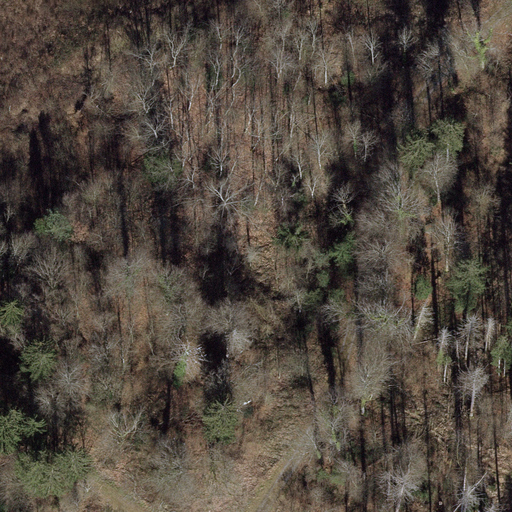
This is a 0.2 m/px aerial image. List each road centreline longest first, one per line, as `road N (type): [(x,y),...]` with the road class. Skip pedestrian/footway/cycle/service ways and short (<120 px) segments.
road 1 (track): [(510,0),(416,103),(381,177),(360,314),(323,422),(258,511)]
road 2 (track): [(142,511),(0,423)]
